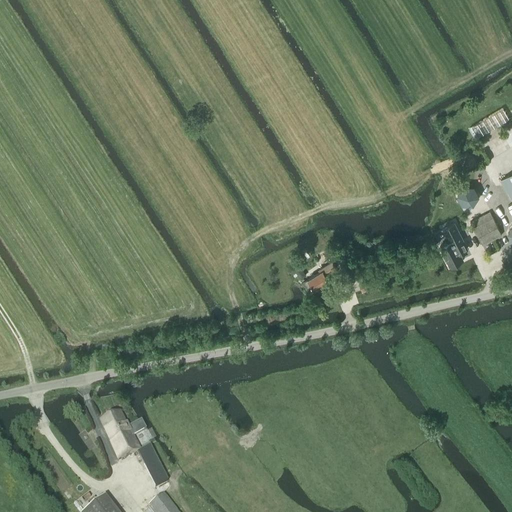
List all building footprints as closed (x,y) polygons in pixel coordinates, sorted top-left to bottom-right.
[(511,172),(500,180),(511,200),(511,223),(506,233),(511,242),(511,172)] [(462,186),(457,195),(462,205),(472,206),(478,196),(473,186),(462,186)] [(493,217),(474,227),(483,245),(502,235),(493,217)] [(442,249),(441,251),(443,255),(445,256),(450,266),(463,259),(460,252),(468,248),(455,223),(443,228),(450,241),(440,246),(442,249)] [(329,280),(326,274),(337,268),(333,261),(319,270),(320,272),(308,280),(314,289),(329,280)] [(360,283),(359,283),(362,291),(363,290),(376,285),(373,277),(360,283)] [(118,461),(140,450),(133,437),(145,430),(141,421),(140,421),(128,428),(120,412),(100,421),(118,461)] [(159,464),(156,457),(145,463),(148,470),(159,464)] [(153,511),(176,511),(163,494),(149,506),(153,511)] [(116,511),(105,497),(84,511),(116,511)]
